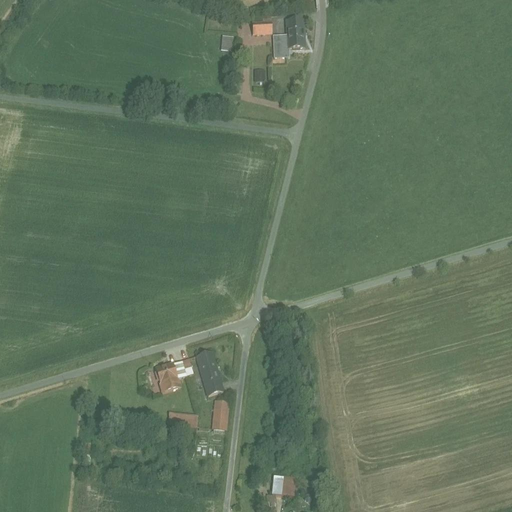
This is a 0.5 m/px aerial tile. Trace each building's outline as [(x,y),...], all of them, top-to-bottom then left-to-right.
[(276,39),(276,40),(291,39),(290,24),(290,18),(275,19),(275,26),(276,39)] [(309,52),(308,23),(290,24),(291,39),(291,53),(296,53),(296,55),(303,54),(303,52),(309,52)] [(276,39),(275,26),(256,26),(256,39),(276,39)] [(237,40),(224,39),(223,54),(236,55),(237,40)] [(291,53),(291,39),(276,40),(277,62),(292,61),(291,53)] [(268,86),(268,74),(257,75),(257,86),(268,86)] [(216,356),(192,363),(197,380),(201,393),(207,391),(211,404),(229,399),(216,356)] [(176,368),(181,385),(197,380),(192,363),(176,368)] [(176,368),(175,367),(157,373),(165,400),(183,395),(181,385),(176,368)] [(230,437),(233,407),(216,405),(212,435),(230,437)] [(202,419),(172,416),(171,429),(200,432),(202,419)] [(163,461),(153,459),(151,468),(162,470),(163,461)] [(299,484),(298,491),(319,493),(321,480),(299,478),(299,484)] [(299,484),(287,483),(286,487),(285,502),(297,503),(298,491),(299,484)] [(285,502),(286,487),(278,486),(276,501),(285,502)]
